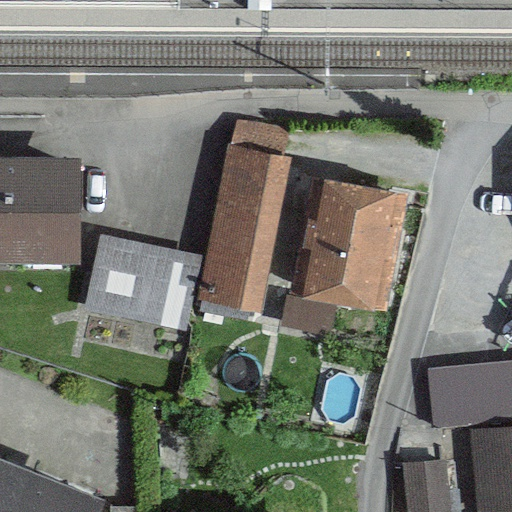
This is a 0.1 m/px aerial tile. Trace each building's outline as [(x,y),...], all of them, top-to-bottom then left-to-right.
[(205,289),(251,298),(284,129),(239,121),(233,152),(226,151),(217,196),(223,197),(205,289)] [(0,246),(69,247),(70,164),(0,163),(0,246)] [(318,188),(301,277),(380,291),(397,203),(318,188)] [(105,243),(92,304),(185,323),(198,262),(105,243)] [(434,425),(511,418),(511,365),(430,373),(434,425)] [(487,507),(511,504),(511,426),(480,430),(487,507)] [(0,459),(0,511),(91,511),(97,498),(0,459)] [(447,511),(443,460),(407,463),(411,511),(447,511)]
